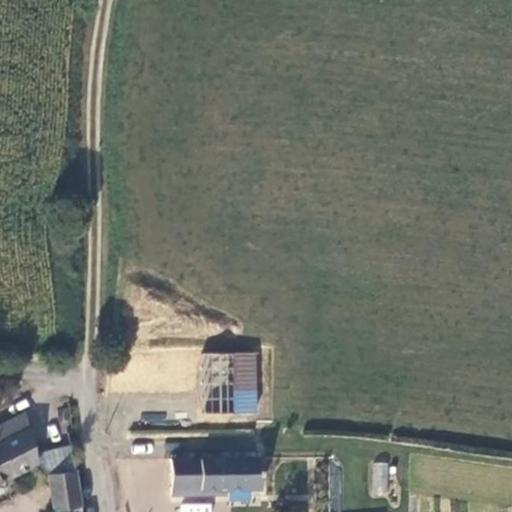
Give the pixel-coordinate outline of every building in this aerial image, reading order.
[(200,414),(257,415),(258,353),(201,352),(200,414)] [(34,452),(25,412),(0,424),(0,485),(38,466),(34,452)] [(70,444),(34,452),(38,466),(46,474),(76,471),(70,444)] [(261,490),(261,455),(199,455),(199,457),(172,457),(172,496),(227,496),(227,490),(261,490)] [(388,495),(388,462),(371,461),(371,495),(388,495)] [(83,511),(76,471),(46,474),(53,511),(83,511)] [(210,511),(210,503),(180,503),(179,511),(210,511)]
